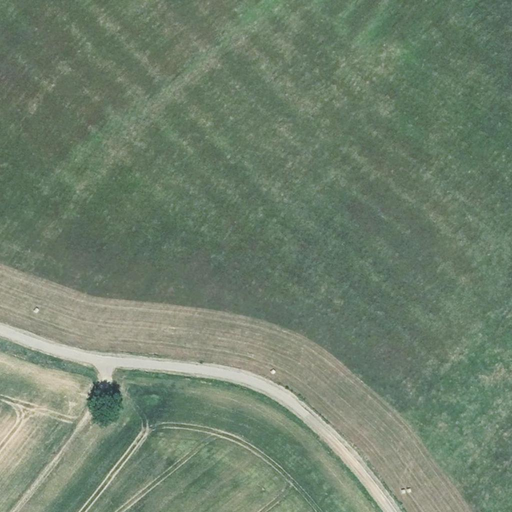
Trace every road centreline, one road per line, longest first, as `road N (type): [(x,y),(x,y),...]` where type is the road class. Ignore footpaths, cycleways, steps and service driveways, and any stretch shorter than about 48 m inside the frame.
road 1 (track): [(388,511),(315,427),(269,391),(171,367),(89,361),(0,332)]
road 2 (track): [(115,363),(84,420),(10,511)]
